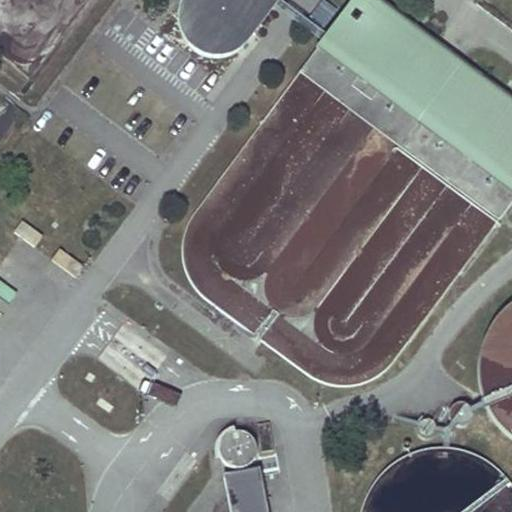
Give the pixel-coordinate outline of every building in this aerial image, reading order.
[(271,0),(178,0),(175,5),(172,13),(171,23),(173,33),(179,43),(185,50),(196,55),(209,57),(221,55),(233,47),(271,0)] [(511,189),(511,111),(366,0),(344,0),(306,51),(502,202),(511,189)] [(15,233),(35,247),(43,235),(24,222),(15,233)] [(85,267),(60,248),(52,258),(77,277),(85,267)] [(250,511),(244,472),(207,477),(213,511),(250,511)]
